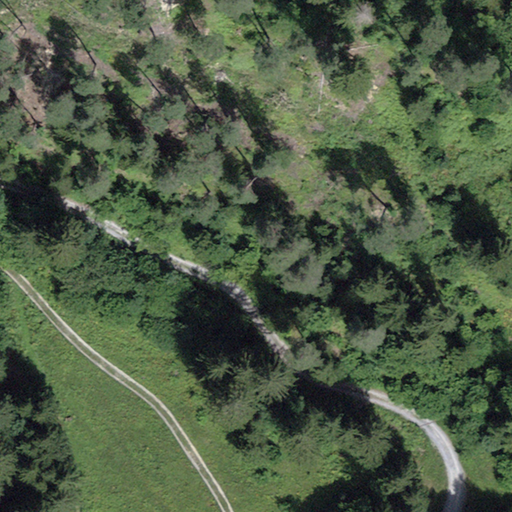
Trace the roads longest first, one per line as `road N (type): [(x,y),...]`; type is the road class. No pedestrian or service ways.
road 1 (track): [(441,511),(443,457),(415,418),(318,379),(200,279),(80,205),(0,179)]
road 2 (track): [(0,269),(149,398),(230,511)]
